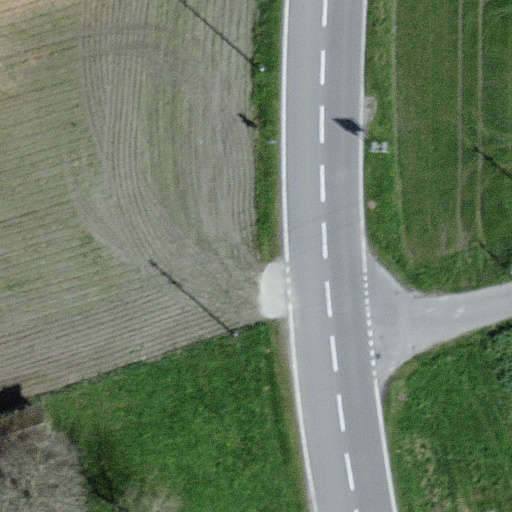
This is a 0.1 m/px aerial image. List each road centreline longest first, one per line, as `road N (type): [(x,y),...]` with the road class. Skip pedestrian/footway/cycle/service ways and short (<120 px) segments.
road 1 (tertiary): [(329,369),(316,225),(323,0)]
road 2 (residential): [(511,305),(329,369)]
road 3 (tertiary): [(359,511),(329,369)]
